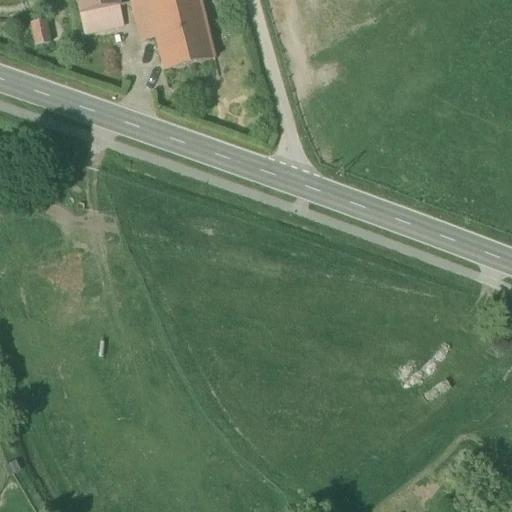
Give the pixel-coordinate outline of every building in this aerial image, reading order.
[(75,0),(80,17),(84,36),(123,28),(119,9),(116,0),(75,0)] [(155,39),(163,74),(214,61),(199,0),(147,0),(143,1),(143,3),(131,5),(140,43),(155,39)] [(31,25),(35,48),(50,45),(45,22),(31,25)] [(0,161),(1,162),(18,167),(22,155),(0,148),(0,161)] [(0,164),(0,180),(19,186),(24,169),(18,167),(1,162),(0,164)]
